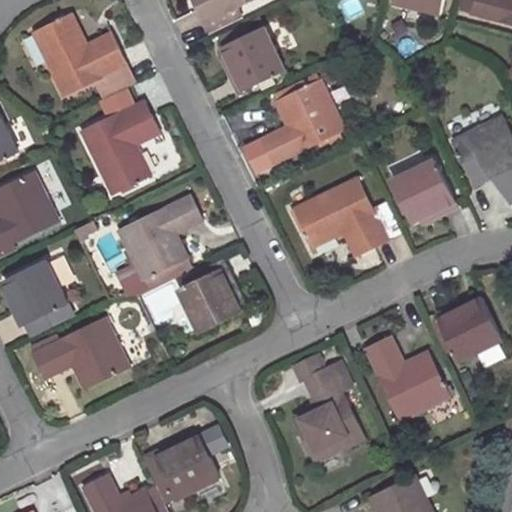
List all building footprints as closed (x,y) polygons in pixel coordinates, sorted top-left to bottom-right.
[(253,0),(195,0),(207,22),(212,20),(217,29),(244,15),(240,7),(253,0)] [(396,0),(396,1),(442,13),(445,0),(396,0)] [(511,0),(465,0),(463,11),(511,23),(511,0)] [(36,33),(67,95),(94,82),(103,99),(132,85),(123,68),(129,65),(112,33),(90,43),(75,14),(36,33)] [(288,69),(268,27),(267,28),(263,19),(222,38),(226,46),(225,47),(229,55),(239,76),(234,78),(241,92),(288,69)] [(207,22),(211,32),(217,29),(212,20),(207,22)] [(239,76),(229,55),(223,57),(234,78),(239,76)] [(276,164),(330,138),(334,147),(345,142),(340,133),(348,129),(324,80),(322,81),(319,75),(277,95),(280,102),(278,103),(291,127),(264,140),(276,164)] [(84,132),(114,194),(154,175),(138,145),(162,133),(146,101),(137,106),(129,91),(106,103),(112,118),(84,132)] [(0,161),(20,152),(0,110),(0,161)] [(477,185),(500,174),(511,197),(511,133),(504,117),(455,140),(477,185)] [(395,180),(415,222),(422,219),(445,208),(447,213),(460,206),(437,159),(395,180)] [(15,243),(61,221),(37,173),(0,190),(0,210),(4,217),(0,219),(0,258),(18,249),(15,243)] [(359,177),(297,208),(316,247),(346,232),(357,256),(390,240),(387,235),(400,228),(388,202),(374,209),(359,177)] [(121,231),(131,251),(145,280),(190,257),(178,234),(205,220),(193,196),(121,231)] [(425,224),(447,213),(445,208),(422,219),(425,224)] [(96,221),(78,229),(82,236),(100,227),(96,221)] [(390,240),(403,233),(400,228),(387,235),(390,240)] [(128,296),(141,294),(195,268),(190,257),(145,280),(131,251),(103,264),(110,279),(118,275),(128,296)] [(16,312),(23,325),(35,320),(41,331),(76,314),(50,261),(7,282),(11,289),(21,310),(16,312)] [(181,290),(202,332),(244,312),(241,305),(230,284),(235,281),(229,267),(223,269),(220,263),(205,270),(208,278),(189,287),(181,290)] [(189,287),(208,278),(205,270),(185,279),(189,287)] [(230,284),(241,305),(246,303),(235,281),(230,284)] [(21,310),(11,289),(6,291),(16,312),(21,310)] [(456,312),(477,301),(475,296),(453,307),(456,312)] [(462,361),(504,340),(483,298),(477,301),(456,312),(453,307),(439,313),(441,317),(433,320),(444,343),(452,339),(462,361)] [(87,389),(132,367),(108,318),(62,340),(59,335),(33,347),(49,378),(75,366),(87,389)] [(368,349),(404,421),(452,397),(430,352),(406,363),(393,337),(368,349)] [(307,378),(327,368),(321,355),(297,367),(304,383),(309,381),(307,378)] [(297,418),(319,462),(367,438),(345,393),(355,388),(341,361),(327,368),(307,378),(309,381),(321,406),(297,418)] [(174,449),(196,439),(193,434),(171,444),(174,449)] [(196,439),(174,449),(171,444),(158,451),(160,456),(151,460),(165,488),(174,484),(180,497),(181,498),(223,478),(202,435),(196,439)] [(158,451),(149,455),(151,460),(160,456),(158,451)] [(86,487),(98,511),(159,511),(149,491),(134,498),(125,502),(122,497),(111,475),(86,487)] [(434,511),(416,475),(372,498),(379,511),(434,511)] [(180,497),(174,484),(165,488),(171,501),(180,497)] [(125,502),(134,498),(131,492),(122,497),(125,502)]
